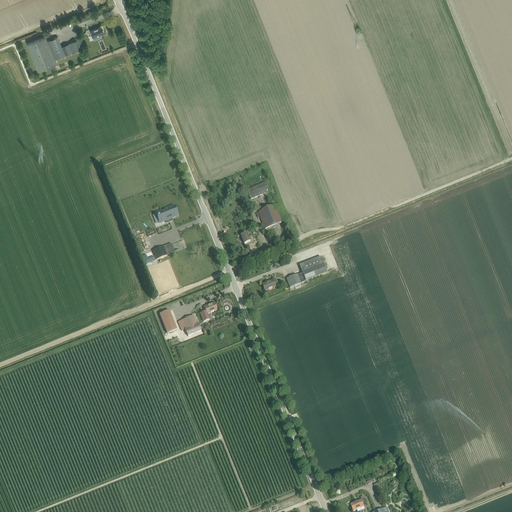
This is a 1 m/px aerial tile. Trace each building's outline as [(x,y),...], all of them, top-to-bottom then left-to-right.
[(89,32),(86,33),(88,37),(90,35),(91,38),(95,36),(96,39),(100,38),(99,35),(102,33),(100,27),(89,31),(89,32)] [(44,37),(26,44),(37,71),(56,63),(55,60),(82,49),(78,40),(60,47),(56,38),(46,41),(44,37)] [(250,200),(269,192),(265,183),(246,190),(250,200)] [(265,229),(281,223),(275,206),(258,213),(265,229)] [(172,209),(157,216),(158,219),(159,220),(161,225),(176,219),(172,209)] [(244,244),(250,242),(247,233),(245,234),(244,231),(240,233),(241,236),(244,244)] [(156,260),(167,256),(163,247),(152,251),(156,260)] [(300,284),(301,284),(305,282),(327,273),(321,258),(299,266),(302,273),(297,275),(286,279),(290,288),(294,286),(296,289),(301,287),(300,284)] [(170,262),(151,268),(154,279),(163,276),(168,292),(179,289),(170,262)] [(277,284),(276,280),(275,278),(273,279),(273,281),(262,285),(264,291),(276,287),(275,285),(277,284)] [(156,285),(159,295),(168,293),(166,282),(159,284),(160,284),(156,285)] [(205,311),(200,313),(203,321),(209,319),(207,314),(217,310),(214,304),(204,308),(205,311)] [(169,311),(159,315),(167,334),(177,330),(169,311)] [(193,316),(183,320),(183,321),(178,322),(181,331),(185,330),(188,337),(201,331),(197,320),(195,321),(193,316)] [(363,504),(366,503),(364,499),(362,501),(361,500),(350,505),(353,511),(364,507),(363,504)]
